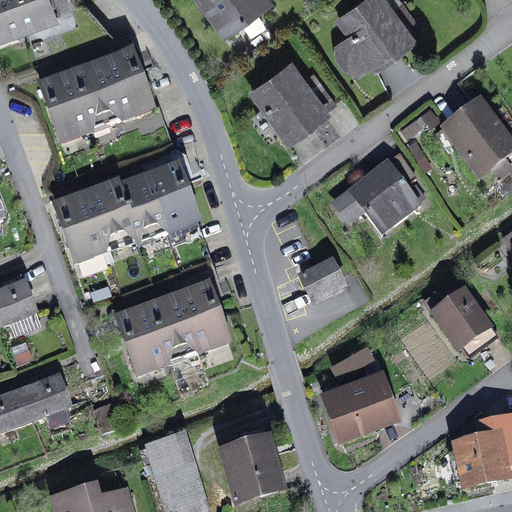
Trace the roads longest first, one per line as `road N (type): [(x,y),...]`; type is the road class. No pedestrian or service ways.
road 1 (residential): [(511,25),(282,197),(240,218)]
road 2 (residential): [(328,506),(240,218)]
road 3 (residential): [(95,379),(0,115)]
road 4 (residential): [(240,218),(198,93),(136,0)]
road 5 (residential): [(328,506),(511,376)]
